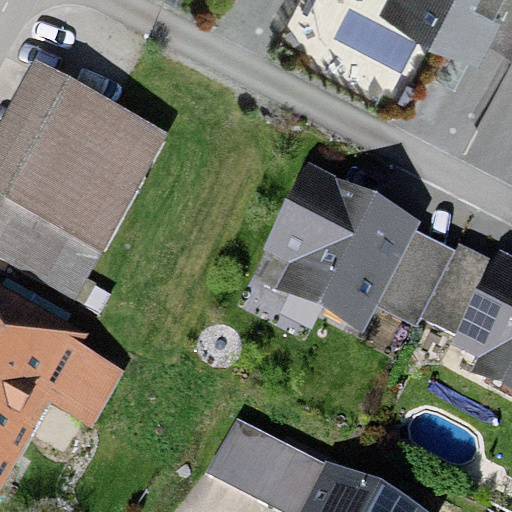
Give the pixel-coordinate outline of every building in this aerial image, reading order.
[(402,0),(400,3),(476,46),(501,0),(402,0)] [(10,199),(71,233),(102,250),(161,144),(69,93),(10,199)] [(414,235),(301,183),(265,268),(368,317),(414,235)] [(71,233),(10,199),(0,216),(0,258),(43,283),(71,233)] [(511,286),(486,275),(450,355),(511,385),(511,286)] [(0,482),(71,341),(0,303),(0,482)] [(380,511),(233,434),(216,467),(301,511),(380,511)]
